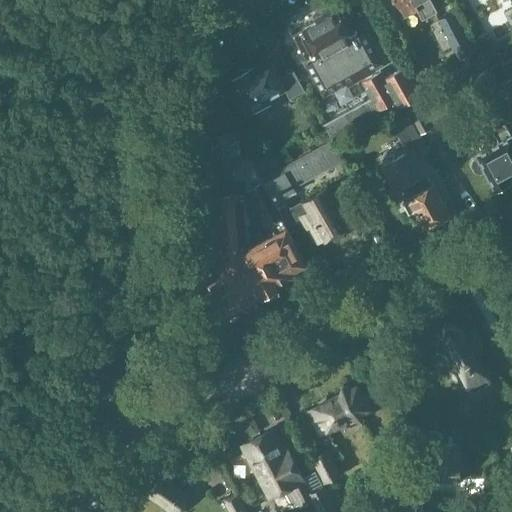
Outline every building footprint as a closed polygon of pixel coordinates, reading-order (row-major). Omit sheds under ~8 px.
[(394,0),(403,17),(409,14),(410,15),(418,11),(423,20),(438,12),(431,1),(433,0),(394,0)] [(350,5),(326,17),(323,12),(315,17),(318,21),(294,35),(323,90),(378,57),(350,5)] [(456,13),(438,22),(450,44),(462,66),(467,63),(480,57),(468,35),(456,13)] [(495,48),(486,33),(476,40),(484,54),(495,48)] [(492,68),(504,62),(499,52),(474,66),(484,86),(497,79),(492,68)] [(509,79),(499,84),(511,108),(511,60),(502,66),(509,79)] [(237,76),(231,79),(247,111),(252,108),(255,112),(271,104),(268,99),(286,90),(291,99),(308,90),(297,69),(281,78),(272,61),(254,71),(253,68),(246,71),(242,70),(238,72),(237,76)] [(427,66),(413,74),(420,86),(434,78),(427,66)] [(363,82),(372,98),(324,125),(336,145),(374,124),(388,115),(401,108),(404,106),(418,97),(422,94),(406,67),(387,78),(383,71),(363,82)] [(419,133),(433,126),(418,97),(404,106),(412,121),(419,133)] [(230,119),(222,103),(217,105),(226,122),(230,119)] [(398,158),(381,167),(395,193),(404,187),(410,196),(411,198),(404,202),(410,214),(417,210),(426,227),(429,226),(434,228),(440,224),(441,219),(451,214),(434,183),(432,184),(427,175),(428,174),(415,150),(425,144),(419,133),(412,121),(395,130),(407,152),(407,153),(398,158)] [(473,160),(473,167),(476,172),(480,173),(486,171),(496,190),(511,180),(511,136),(505,124),(493,130),(500,142),(477,154),(478,157),(473,160)] [(215,171),(232,170),(233,181),(246,180),(247,192),(248,192),(264,183),(262,179),(261,179),(252,161),(238,163),(235,134),(211,137),(215,171)] [(262,179),(264,183),(275,205),(283,201),(297,193),(295,190),(344,161),(331,141),(283,167),(263,178),(262,179)] [(254,161),(263,178),(283,167),(274,150),(254,161)] [(306,263),(293,240),(287,228),(282,219),(283,218),(275,205),(264,183),(248,192),(268,227),(270,226),(275,234),(249,249),(244,195),(217,198),(223,260),(215,264),(223,278),(211,285),(226,313),(263,293),(264,295),(265,294),(268,299),(282,292),(279,287),(279,286),(278,284),(293,276),(291,272),(306,263)] [(328,187),(302,202),(290,209),(299,225),(305,221),(317,243),(327,238),(327,239),(357,222),(341,192),(334,197),(328,187)] [(282,219),(287,228),(293,240),(301,236),(296,227),(296,226),(286,207),(283,201),(275,205),(283,218),(282,219)] [(451,366),(457,364),(466,382),(468,381),(474,392),(491,383),(485,372),(486,372),(477,353),(480,352),(482,348),(482,344),(483,343),(476,331),(447,324),(446,319),(444,320),(446,324),(438,352),(445,364),(446,363),(451,366)] [(369,395),(372,394),(371,392),(368,393),(344,386),(342,384),(341,385),(342,387),(341,394),(307,412),(320,436),(354,418),(361,420),(362,423),(364,422),(362,419),(369,395)] [(429,421),(429,431),(439,431),(439,420),(429,421)] [(301,507),(312,501),(318,511),(334,511),(337,511),(324,486),(312,493),(305,480),(288,448),(283,451),(272,431),(241,448),(268,500),(283,492),(293,510),(300,506),(301,507)] [(460,480),(459,444),(443,444),(443,464),(432,464),(432,476),(424,476),(424,480),(424,492),(460,492),(460,480)] [(342,474),(337,466),(330,453),(313,462),(325,484),(342,474)] [(167,511),(181,511),(193,496),(162,473),(145,496),(167,511)] [(327,488),(336,506),(344,502),(334,484),(327,488)] [(229,511),(247,511),(238,495),(224,502),(229,511)]
